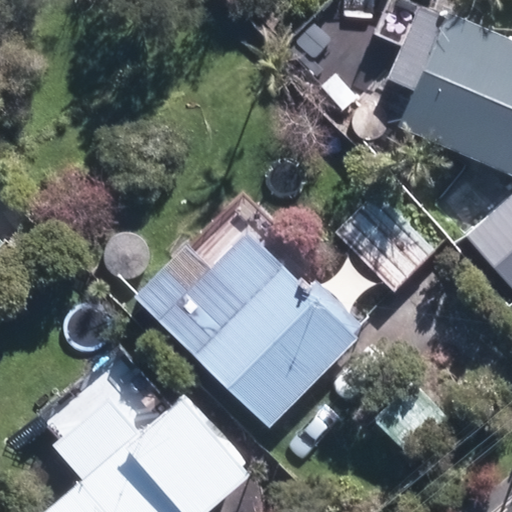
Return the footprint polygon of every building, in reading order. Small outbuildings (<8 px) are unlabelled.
[(511,41),(408,5),(381,83),(407,92),(391,136),(511,177),(511,41)] [(511,187),(464,239),(511,284),(511,187)] [(436,251),(370,189),(331,230),(397,292),(436,251)] [(287,275),(261,249),(274,236),(241,204),(192,254),(178,240),(128,292),(268,428),(367,326),(300,262),(287,275)] [(445,417),(407,379),(380,407),(418,445),(445,417)] [(185,389),(135,430),(108,397),(99,404),(87,389),(56,414),(68,429),(51,443),(77,476),(32,511),(195,511),(249,469),(185,389)]
